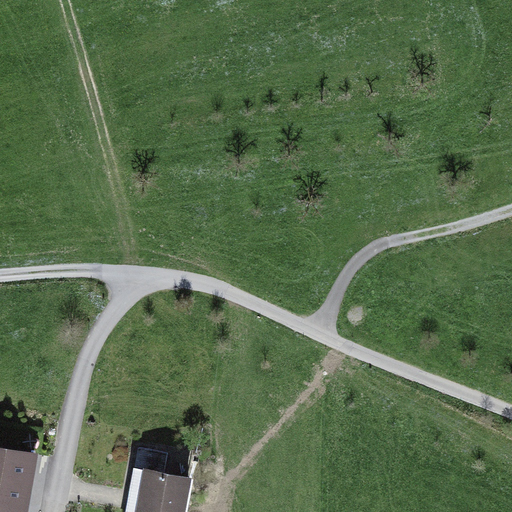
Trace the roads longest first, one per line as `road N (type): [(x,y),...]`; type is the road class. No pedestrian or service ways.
road 1 (track): [(511,413),(217,287),(141,275)]
road 2 (track): [(141,275),(97,337),(81,378),(55,511)]
road 3 (track): [(318,333),(364,253),(511,208)]
road 4 (track): [(141,275),(0,277)]
